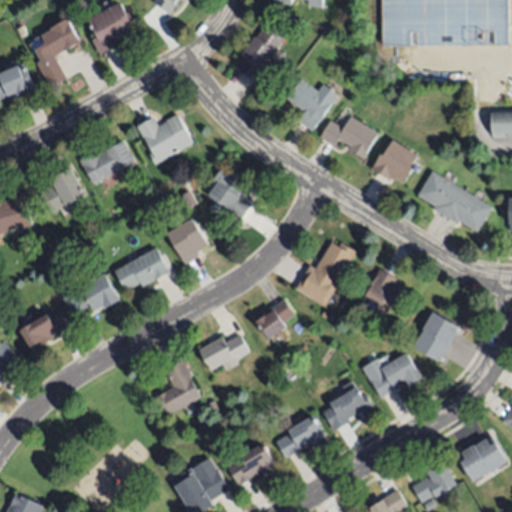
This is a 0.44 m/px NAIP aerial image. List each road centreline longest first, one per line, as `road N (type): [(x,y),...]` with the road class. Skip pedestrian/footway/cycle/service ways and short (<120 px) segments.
road 1 (residential): [(0,447),(59,388),(239,285),(267,261),(319,186)]
road 2 (residential): [(511,281),(456,270),(285,165),(212,99),(186,57)]
road 3 (residential): [(511,281),(505,337),(471,397),(285,511)]
road 4 (residential): [(0,154),(51,136),(194,53),(232,0)]
